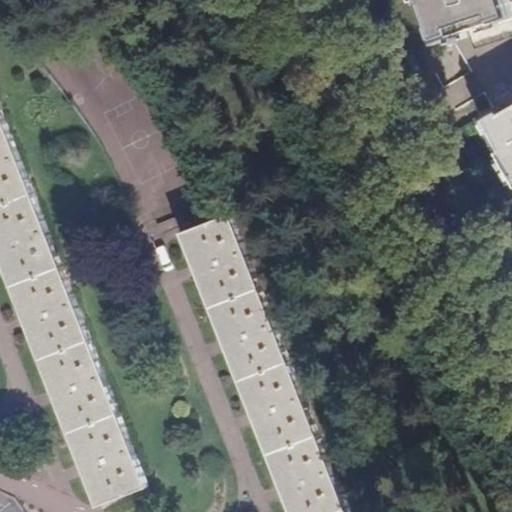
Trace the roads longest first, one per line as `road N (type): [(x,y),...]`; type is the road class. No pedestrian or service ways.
road 1 (tertiary): [(293,0),(511,376)]
road 2 (tertiary): [(511,341),(313,0)]
